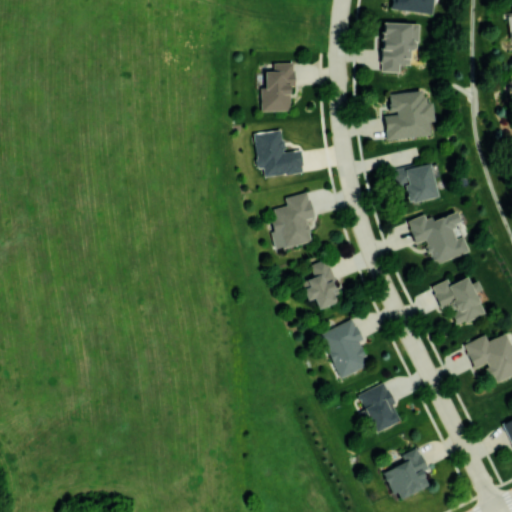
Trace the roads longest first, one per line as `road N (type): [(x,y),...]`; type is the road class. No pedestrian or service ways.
road 1 (residential): [(392,298),(367,240),(344,149),(343,0)]
road 2 (residential): [(392,298),(495,509)]
